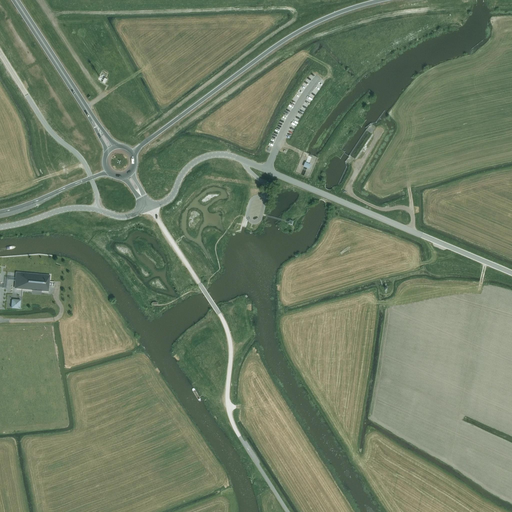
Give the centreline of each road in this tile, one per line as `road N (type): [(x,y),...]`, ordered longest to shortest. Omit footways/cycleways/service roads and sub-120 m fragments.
road 1 (unclassified): [(511,273),(225,154),(193,162),(171,196),(148,207)]
road 2 (trunk): [(133,153),(280,42),(381,0)]
road 3 (unclassified): [(287,511),(229,416),(230,347),(218,313)]
road 4 (unclassified): [(90,177),(0,53)]
road 5 (trunk): [(15,0),(92,119)]
road 6 (unclassified): [(148,207),(218,313)]
